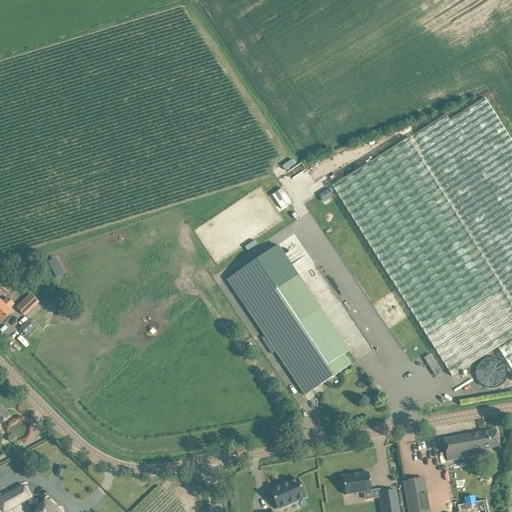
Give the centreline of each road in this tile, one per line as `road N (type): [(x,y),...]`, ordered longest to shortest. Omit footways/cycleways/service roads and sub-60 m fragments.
road 1 (tertiary): [(511,407),(209,462)]
road 2 (tertiary): [(209,462),(145,470),(108,462),(0,362)]
